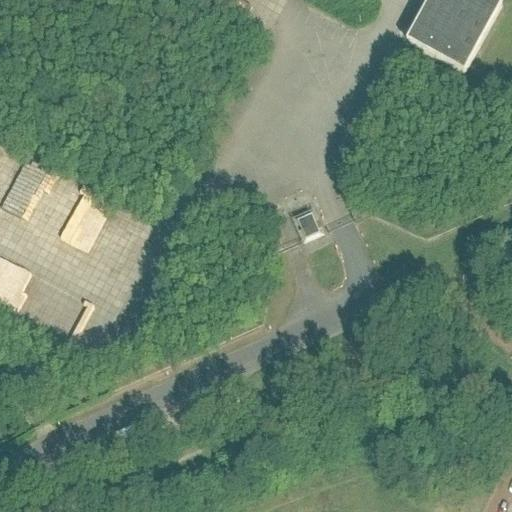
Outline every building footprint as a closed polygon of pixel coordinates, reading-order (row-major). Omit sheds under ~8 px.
[(484,0),(434,0),(432,5),(408,48),(464,78),(502,9),(484,0)] [(401,45),(414,21),(406,16),(393,40),(401,45)] [(360,106),(370,110),(380,81),(370,77),(360,106)] [(54,183),(25,240),(74,264),(103,207),(54,183)] [(298,227),(306,245),(320,239),(312,221),(298,227)]
